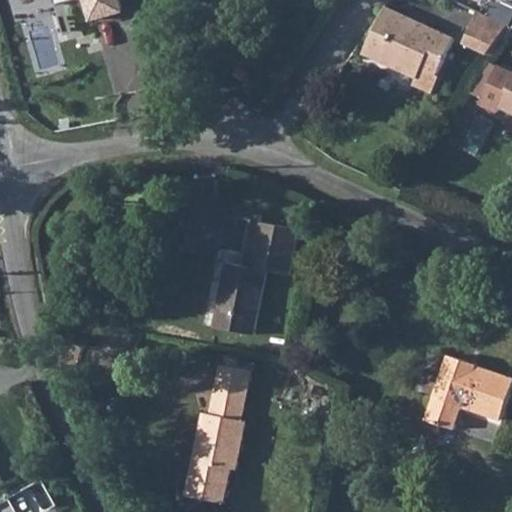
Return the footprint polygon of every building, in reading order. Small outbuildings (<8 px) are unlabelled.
[(56,0),(57,2),(63,0),(84,0),(90,19),(124,10),(120,0),(56,0)] [(427,73),(429,69),(446,75),(461,40),(387,9),(367,53),(401,68),(402,64),(427,73)] [(508,25),(479,10),(465,40),(492,52),(508,25)] [(511,60),(492,52),(477,87),(475,92),(499,101),(502,94),(511,97),(511,60)] [(480,116),(465,147),(479,155),(494,122),(480,116)] [(287,264),(295,213),(253,209),(245,259),(223,256),(216,317),(257,322),(266,262),(287,264)] [(470,394),(511,404),(511,363),(482,355),(484,350),(455,340),(435,410),(464,416),(470,394)] [(215,456),(208,455),(202,497),(243,500),(247,467),(252,468),(260,415),(255,414),(263,364),(227,360),(215,456)]
